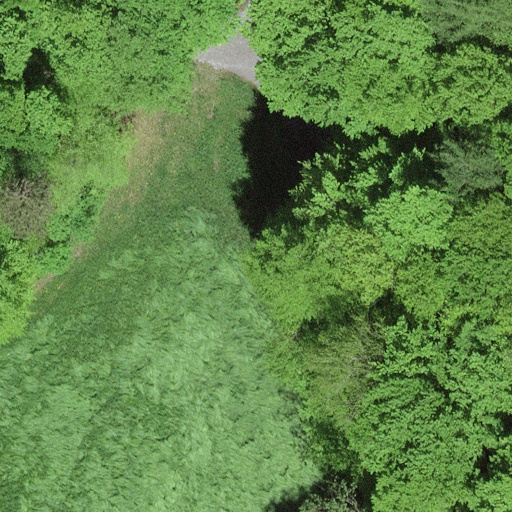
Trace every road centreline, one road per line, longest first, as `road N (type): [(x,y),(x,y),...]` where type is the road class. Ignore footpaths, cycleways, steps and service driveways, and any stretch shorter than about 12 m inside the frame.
road 1 (track): [(277,0),(253,51),(444,312),(511,472)]
road 2 (track): [(334,160),(390,511)]
